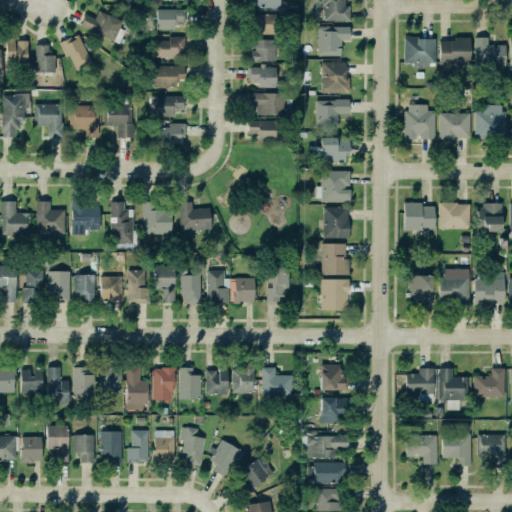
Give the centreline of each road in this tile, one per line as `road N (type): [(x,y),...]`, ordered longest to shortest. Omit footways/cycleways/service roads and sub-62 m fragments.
road 1 (residential): [(0,330),(511,332)]
road 2 (residential): [(383,511),(382,0)]
road 3 (residential): [(215,508),(181,492),(0,491)]
road 4 (residential): [(0,168),(180,169),(204,161)]
road 5 (residential): [(204,161),(213,128),(213,0)]
road 6 (residential): [(382,171),(511,171)]
road 7 (residential): [(511,5),(382,5)]
road 8 (residential): [(384,500),(511,501)]
